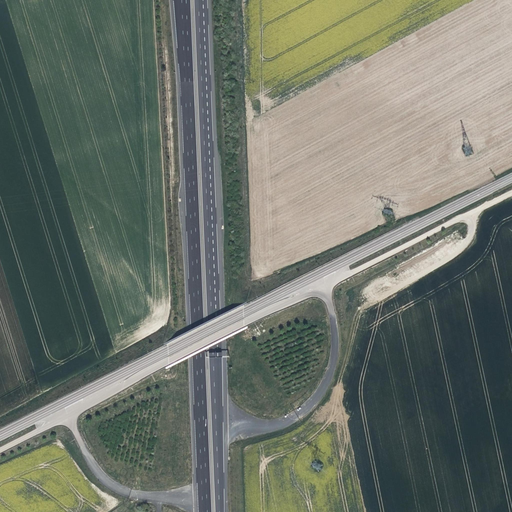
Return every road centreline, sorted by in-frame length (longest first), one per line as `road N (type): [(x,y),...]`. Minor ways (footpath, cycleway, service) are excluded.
road 1 (primary): [(0,436),(511,176)]
road 2 (motorway): [(184,0),(206,511)]
road 3 (motorway): [(221,511),(202,0)]
